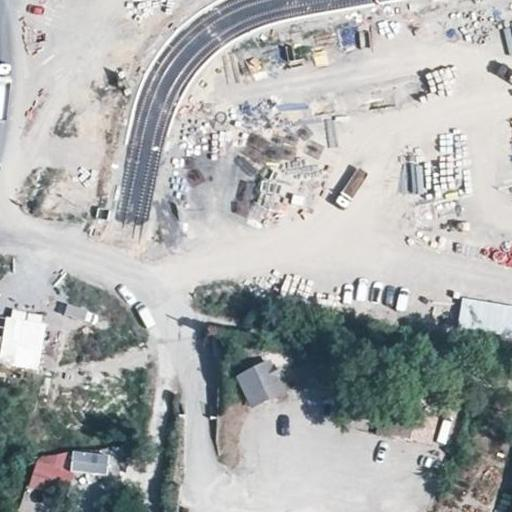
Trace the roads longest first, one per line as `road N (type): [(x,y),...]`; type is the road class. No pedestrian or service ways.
road 1 (unclassified): [(174,316),(511,385)]
road 2 (unclassified): [(0,149),(98,150),(206,167)]
road 3 (unclassified): [(174,316),(160,511)]
road 4 (unclassified): [(174,316),(206,167)]
